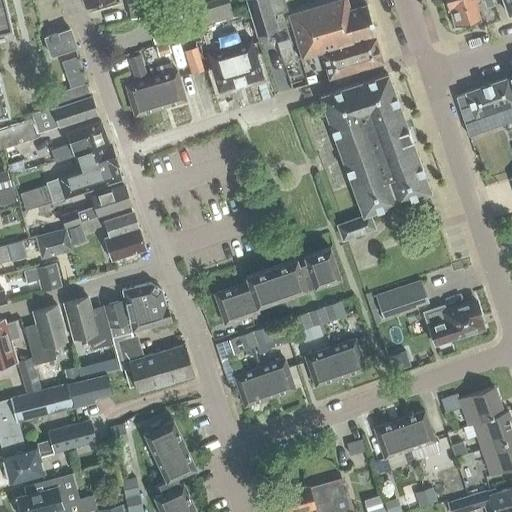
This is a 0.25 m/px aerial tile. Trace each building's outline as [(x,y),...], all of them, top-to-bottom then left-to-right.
[(0,0),(0,116),(11,113),(0,71),(0,35),(13,32),(4,0),(0,0)] [(126,0),(131,18),(155,13),(151,0),(126,0)] [(231,0),(230,0),(206,8),(211,24),(237,16),(231,0)] [(245,0),(256,37),(278,30),(268,0),(245,0)] [(346,0),(337,0),(288,15),(301,58),(375,36),(366,5),(349,10),(346,0)] [(444,0),(448,11),(450,10),(454,26),(479,19),(474,3),(483,0),(492,6),(493,6),(490,0),(444,0)] [(511,0),(502,0),(508,16),(511,14),(511,0)] [(150,31),(154,44),(177,36),(173,24),(150,31)] [(44,38),(46,43),(50,56),(76,47),(69,29),(44,38)] [(223,36),(228,51),(230,50),(240,85),(262,78),(256,55),(255,55),(252,44),(242,47),(236,31),(223,36)] [(382,63),(375,37),(321,54),(329,79),(382,63)] [(158,57),(170,53),(167,44),(155,48),(158,57)] [(203,71),(196,47),(184,51),(191,74),(203,71)] [(206,53),(208,57),(218,91),(240,85),(230,50),(228,51),(209,57),(208,53),(206,53)] [(127,59),(133,78),(146,74),(140,55),(127,59)] [(176,70),(151,78),(160,109),(185,101),(176,70)] [(362,216),(337,225),(342,239),(374,228),(369,214),(430,192),(387,74),(319,99),(362,216)] [(160,109),(151,78),(125,85),(134,116),(160,109)] [(465,94),(456,97),(469,136),(511,120),(511,94),(506,78),(465,93),(465,94)] [(37,133),(97,113),(87,83),(55,94),(59,107),(32,116),(37,133)] [(0,129),(0,147),(1,150),(38,136),(32,119),(0,129)] [(54,162),(76,155),(110,144),(109,143),(108,144),(100,122),(66,134),(69,144),(50,150),(54,162)] [(117,166),(110,144),(76,155),(82,170),(45,182),(52,203),(121,179),(117,166)] [(0,172),(0,190),(11,187),(6,171),(0,172)] [(90,197),(94,206),(76,212),(80,222),(130,205),(123,186),(90,197)] [(50,221),(45,206),(27,211),(32,227),(50,221)] [(76,210),(60,215),(64,227),(80,222),(76,212),(76,210)] [(103,239),(110,261),(145,249),(132,212),(103,222),(108,237),(103,239)] [(71,240),(83,236),(79,226),(67,230),(71,240)] [(35,237),(41,259),(71,250),(64,229),(35,237)] [(0,262),(10,260),(6,245),(0,246),(0,262)] [(329,248),(245,277),(247,282),(214,294),(224,324),(259,312),(257,307),(340,278),(329,248)] [(61,286),(55,263),(23,271),(26,282),(38,279),(41,291),(61,286)] [(428,303),(420,280),(375,296),(383,319),(428,303)] [(121,290),(129,323),(109,328),(111,338),(171,321),(167,306),(166,306),(161,290),(150,283),(121,290)] [(85,336),(92,349),(113,344),(104,313),(92,316),(87,297),(63,304),(73,339),(85,336)] [(121,300),(103,305),(109,327),(127,322),(121,300)] [(482,328),(479,319),(481,318),(476,301),(443,312),(441,308),(425,314),(434,344),(451,338),(452,338),(482,328)] [(339,302),(331,304),(336,318),(344,315),(339,302)] [(331,304),(323,307),(328,321),(336,318),(331,304)] [(26,334),(34,365),(55,359),(54,344),(66,341),(56,306),(33,312),(38,330),(26,334)] [(323,307),(315,310),(320,324),(328,321),(323,307)] [(315,310),(307,313),(312,326),(320,324),(315,310)] [(307,313),(299,315),(304,329),(312,326),(307,313)] [(299,315),(291,318),(296,332),(304,329),(299,315)] [(4,320),(0,320),(0,365),(16,361),(9,339),(19,336),(15,320),(4,323),(4,320)] [(268,326),(260,329),(265,343),(273,340),(268,326)] [(260,329),(252,332),(257,345),(265,343),(260,329)] [(252,332),(244,334),(249,348),(257,345),(252,332)] [(244,334),(236,337),(241,351),(249,348),(244,334)] [(236,337),(228,340),(233,354),(241,351),(236,337)] [(354,339),(329,347),(340,378),(365,369),(354,339)] [(127,361),(136,392),(194,375),(184,344),(127,361)] [(340,378),(329,347),(304,356),(314,386),(340,378)] [(284,359),(258,368),(269,398),(294,389),(284,359)] [(94,364),(80,368),(82,378),(97,375),(94,364)] [(81,377),(79,366),(64,370),(67,381),(81,377)] [(269,398),(258,368),(233,376),(244,406),(269,398)] [(0,401),(0,445),(10,482),(42,473),(38,456),(96,440),(90,419),(48,431),(51,439),(34,444),(35,447),(25,449),(17,422),(94,402),(93,398),(111,393),(106,374),(32,392),(32,393),(22,395),(10,398),(10,399),(0,401)] [(39,389),(35,374),(22,378),(26,393),(39,389)] [(468,426),(472,424),(471,423),(503,412),(494,387),(458,399),(468,426)] [(424,411),(398,420),(409,450),(434,441),(424,411)] [(471,423),(472,424),(480,449),(511,438),(511,424),(507,411),(503,412),(471,423)] [(195,468),(172,419),(143,433),(165,480),(153,486),(157,495),(153,496),(160,511),(195,511),(182,483),(179,484),(176,477),(195,468)] [(409,450),(398,420),(373,428),(384,459),(409,450)] [(125,433),(124,424),(109,427),(111,436),(125,433)] [(111,436),(113,444),(127,441),(125,433),(111,436)] [(511,438),(480,449),(490,476),(511,468),(511,438)] [(349,455),(364,451),(361,440),(346,444),(349,455)] [(462,442),(451,446),(455,457),(467,453),(462,442)] [(461,466),(447,471),(455,492),(469,487),(461,466)] [(15,511),(16,511),(49,511),(61,509),(61,511),(86,511),(96,510),(92,495),(67,502),(60,476),(24,486),(26,495),(14,498),(15,501),(13,504),(15,511)] [(137,487),(135,478),(121,481),(123,490),(137,487)] [(281,496),(285,511),(293,511),(313,507),(314,511),(352,511),(346,489),(339,491),(336,481),(340,480),(339,478),(308,487),(308,488),(281,496)] [(125,498),(139,495),(137,487),(123,490),(125,498)] [(494,488),(466,497),(446,503),(448,511),(463,511),(486,505),(487,511),(511,511),(511,487),(496,493),(494,488)] [(428,504),(436,501),(431,488),(423,491),(428,504)] [(423,491),(415,493),(419,507),(428,504),(423,491)] [(139,495),(125,498),(126,506),(141,503),(139,495)] [(385,511),(384,496),(369,498),(370,511),(385,511)] [(126,506),(127,511),(140,511),(142,511),(141,503),(126,506)]
